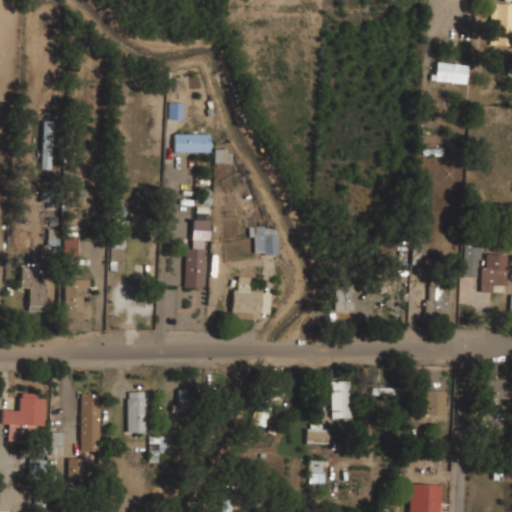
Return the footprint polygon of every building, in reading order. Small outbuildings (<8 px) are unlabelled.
[(511,45),(511,3),(489,3),(489,45),(511,45)] [(433,80),(466,85),(469,65),(436,61),(433,80)] [(182,120),(182,103),(167,103),(167,120),(182,120)] [(41,121),(40,169),(50,170),(51,121),(41,121)] [(173,152),(210,152),(210,133),(173,133),(173,152)] [(214,162),(229,162),(229,150),(214,150),(214,162)] [(184,248),(183,287),(205,288),(208,219),(192,219),(191,248),(184,248)] [(277,254),(277,226),(251,226),(251,254),(277,254)] [(47,245),(58,245),(58,231),(48,231),(47,245)] [(123,236),(109,236),(109,270),(123,270),(123,236)] [(77,258),(77,238),(62,237),(61,258),(77,258)] [(462,277),(479,277),(479,240),(462,240),(462,277)] [(481,292),(494,292),(494,284),(507,284),(507,253),(481,253),(481,292)] [(28,288),(27,310),(43,311),(45,271),(20,270),(19,288),(28,288)] [(260,316),(260,290),(250,290),(250,277),(232,277),(232,316),(260,316)] [(89,278),(64,278),(64,312),(89,312),(89,278)] [(448,318),(448,280),(426,280),(426,318),(448,318)] [(333,309),(353,309),(353,289),(333,289),(333,309)] [(507,397),(507,379),(485,379),(485,397),(507,397)] [(350,381),(330,381),(330,417),(350,417),(350,381)] [(404,387),(372,387),(372,395),(404,395),(404,387)] [(445,414),(445,389),(425,389),(425,414),(445,414)] [(178,410),(195,410),(195,390),(178,390),(178,410)] [(274,394),(261,390),(251,422),(264,426),(274,394)] [(145,391),(125,391),(125,432),(145,432),(145,391)] [(0,424),(7,425),(7,440),(32,441),(33,429),(42,430),(43,394),(18,393),(18,410),(1,409),(0,424)] [(98,451),(98,393),(79,393),(79,451),(98,451)] [(204,393),(202,411),(224,414),(226,395),(204,393)] [(329,427),(305,427),(305,442),(329,442),(329,427)] [(166,450),(166,437),(151,437),(151,450),(166,450)] [(308,483),(322,483),(321,460),(307,460),(308,483)] [(70,464),(71,471),(82,471),(82,463),(70,464)] [(440,511),(440,484),(419,484),(419,495),(408,495),(408,511),(419,511),(440,511)] [(147,504),(167,504),(167,490),(147,490),(147,504)] [(229,511),(231,502),(220,501),(218,511),(229,511)]
